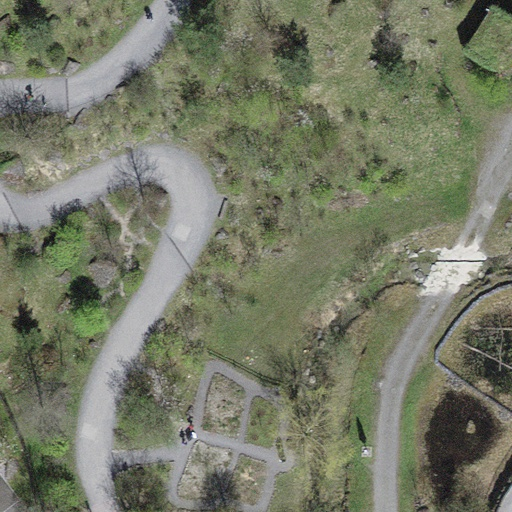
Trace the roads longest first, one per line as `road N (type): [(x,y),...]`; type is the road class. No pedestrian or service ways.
road 1 (track): [(0,207),(34,205),(140,162),(180,169),(196,204),(112,361),(88,451),(101,500)]
road 2 (track): [(168,0),(106,73),(58,95),(0,96)]
